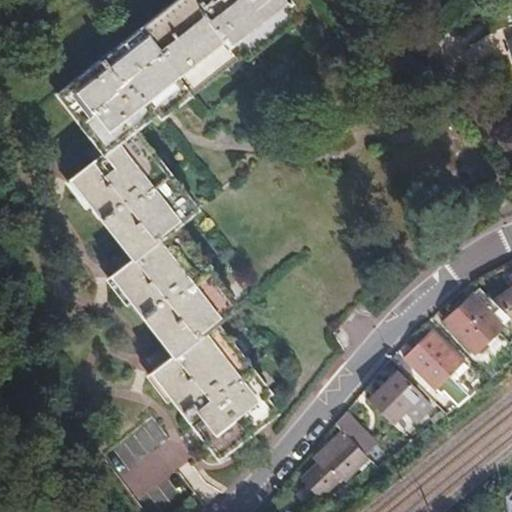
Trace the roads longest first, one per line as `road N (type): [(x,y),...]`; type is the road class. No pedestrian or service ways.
road 1 (residential): [(511,232),(372,346),(234,511)]
road 2 (residential): [(342,0),(511,152)]
